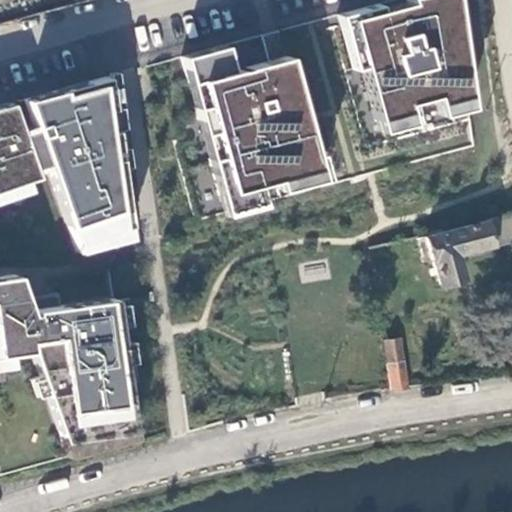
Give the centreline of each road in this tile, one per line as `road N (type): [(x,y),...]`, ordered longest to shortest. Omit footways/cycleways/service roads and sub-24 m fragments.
road 1 (residential): [(0,510),(179,452),(326,418),(511,392)]
road 2 (residential): [(0,43),(159,0)]
